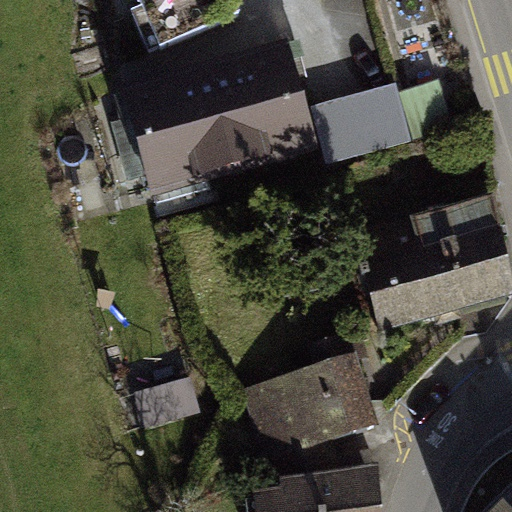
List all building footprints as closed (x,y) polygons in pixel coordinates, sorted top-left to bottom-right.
[(143,0),(164,46),(242,13),(236,0),(143,0)] [(298,48),(117,90),(142,198),(323,157),(298,48)] [(406,106),(419,150),(456,139),(443,94),(406,106)] [(326,172),(412,163),(405,101),(319,110),(326,172)] [(511,301),(511,294),(497,207),(363,230),(379,324),(511,301)] [(326,362),(253,392),(280,460),(353,431),(326,362)] [(141,403),(151,435),(204,418),(194,386),(141,403)] [(368,511),(363,477),(259,491),(261,511),(368,511)]
